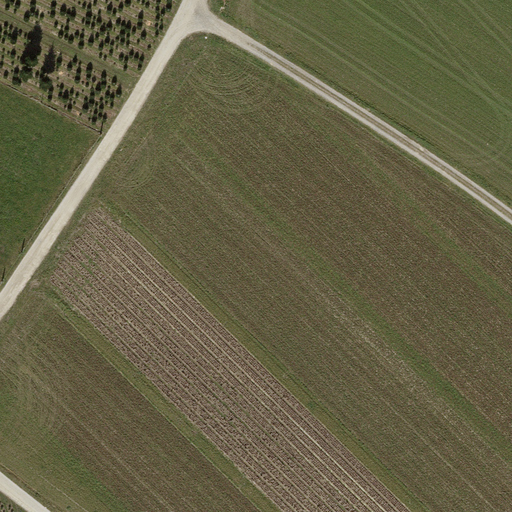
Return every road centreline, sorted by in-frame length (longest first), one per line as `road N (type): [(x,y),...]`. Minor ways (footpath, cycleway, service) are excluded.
road 1 (track): [(196,6),(458,156),(511,196)]
road 2 (track): [(199,0),(0,308)]
